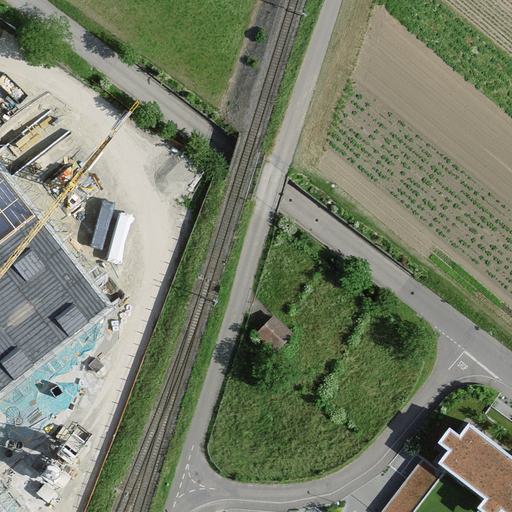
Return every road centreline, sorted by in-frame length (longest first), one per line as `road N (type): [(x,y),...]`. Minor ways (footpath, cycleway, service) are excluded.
road 1 (unclassified): [(471,345),(27,0)]
road 2 (unclassified): [(333,0),(182,479)]
road 3 (unclassified): [(182,479),(273,493),(337,480),(380,452),(471,345)]
